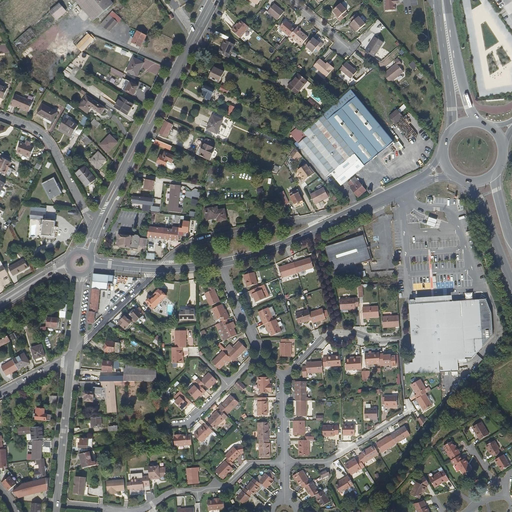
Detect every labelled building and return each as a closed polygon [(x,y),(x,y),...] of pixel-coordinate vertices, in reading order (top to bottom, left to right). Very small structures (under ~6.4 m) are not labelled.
[(109,0),(75,0),(93,21),(113,4),(109,0)] [(384,0),(385,10),(395,10),(395,4),(397,3),(396,0),(384,0)] [(59,4),(19,39),(26,47),(66,12),(59,4)] [(340,22),(348,14),(346,11),(347,10),(341,4),(333,11),(336,15),(339,18),(337,19),(340,22)] [(268,12),(278,21),(285,12),(280,8),(279,9),(274,5),(268,12)] [(351,25),(356,31),(357,31),(365,24),(356,14),(348,21),(351,25)] [(116,15),(113,19),(117,23),(121,19),(116,15)] [(117,23),(113,19),(109,16),(101,25),(109,33),(117,23)] [(279,28),(290,37),(290,36),(297,28),(294,26),(293,26),(286,20),(279,28)] [(248,26),(241,21),(238,24),(237,26),(236,25),(232,30),(240,37),(249,27),(248,26)] [(353,33),(356,31),(351,25),(348,28),(353,33)] [(297,28),(290,36),(301,45),(308,37),(300,30),(301,29),(298,26),(297,28)] [(137,32),(132,43),(141,47),(146,36),(137,32)] [(84,50),(93,41),(89,37),(79,44),(84,50)] [(367,52),(374,57),(384,43),(378,39),(375,37),(370,44),(371,45),(367,52)] [(314,38),(306,46),(313,52),(316,49),(318,51),(324,45),(322,43),(320,43),(319,42),(314,38)] [(225,40),(219,53),(229,58),(235,45),(225,40)] [(133,58),(126,71),(137,77),(144,63),(133,58)] [(395,61),(397,63),(398,65),(394,68),(392,67),(383,74),(390,83),(404,72),(399,66),(402,64),(398,58),(395,61)] [(320,59),(314,66),(327,77),(334,68),(330,65),(328,66),(326,64),(320,59)] [(413,60),(408,64),(413,69),(417,65),(413,60)] [(346,63),(340,70),(351,78),(357,71),(346,62),(346,63)] [(217,64),(210,78),(219,83),(226,68),(217,64)] [(93,73),(95,69),(89,65),(86,70),(93,73)] [(68,67),(62,74),(68,78),(73,71),(68,67)] [(299,74),(288,87),(296,94),(307,81),(299,74)] [(131,82),(126,91),(134,96),(139,87),(131,82)] [(0,84),(0,97),(3,99),(8,88),(0,84)] [(215,90),(206,85),(204,89),(205,90),(202,96),(210,100),(215,90)] [(313,90),(309,95),(321,104),(325,99),(313,90)] [(350,91),(329,109),(330,110),(322,117),(315,123),(357,173),(393,142),(350,91)] [(16,108),(16,107),(29,112),(33,102),(16,95),(12,106),(16,108)] [(88,113),(91,108),(101,114),(105,108),(86,96),(79,107),(88,113)] [(134,105),(121,97),(115,107),(128,115),(134,105)] [(37,114),(45,118),(44,120),(51,124),(58,112),(43,104),(37,114)] [(390,117),(396,124),(400,120),(399,119),(402,116),(397,111),(390,117)] [(214,115),(207,129),(218,134),(224,120),(214,115)] [(66,118),(60,128),(72,136),(78,126),(66,118)] [(97,129),(100,124),(94,119),(91,124),(97,129)] [(167,138),(174,124),(165,120),(159,134),(167,138)] [(315,123),(304,132),(303,133),(295,140),(300,146),(317,167),(316,168),(319,173),(321,171),(326,178),(331,174),(341,186),(357,173),(315,123)] [(290,135),(295,140),(303,133),(299,127),(290,135)] [(72,136),(60,128),(58,131),(71,138),(72,136)] [(87,146),(92,141),(85,134),(81,139),(87,146)] [(110,135),(100,145),(108,153),(118,143),(110,135)] [(204,144),(202,144),(200,147),(202,147),(199,156),(207,159),(211,160),(211,158),(214,151),(212,151),(213,148),(209,146),(211,142),(209,142),(210,141),(207,139),(207,141),(205,140),(204,144)] [(169,145),(164,143),(156,140),(154,143),(154,144),(167,149),(169,145)] [(34,147),(21,143),(17,152),(31,157),(34,147)] [(294,147),(289,155),(296,159),(300,153),(294,147)] [(387,150),(379,156),(382,159),(389,152),(387,150)] [(99,152),(90,161),(98,169),(106,160),(99,152)] [(163,157),(161,156),(158,163),(166,167),(168,161),(172,163),(175,157),(165,152),(163,157)] [(0,162),(0,172),(6,175),(10,167),(9,167),(11,163),(3,158),(0,162)] [(218,165),(210,164),(208,174),(216,175),(218,165)] [(85,167),(77,174),(87,187),(96,180),(85,167)] [(312,172),(309,167),(307,169),(305,167),(299,172),(305,181),(312,175),(311,173),(312,172)] [(397,174),(393,167),(380,173),(383,181),(397,174)] [(351,188),(358,197),(366,190),(355,177),(348,183),(351,187),(351,188)] [(54,178),(42,184),(50,200),(62,193),(54,178)] [(154,191),(156,181),(146,179),(144,189),(154,191)] [(181,186),(172,185),(169,211),(181,213),(181,208),(178,208),(180,194),(181,186)] [(298,189),(293,191),(291,186),(287,188),(291,195),(299,191),(298,189)] [(323,187),(310,195),(316,205),(319,203),(319,202),(329,197),(323,187)] [(284,191),(280,192),(284,205),(289,203),(284,191)] [(303,200),(299,192),(290,197),(295,205),(296,204),(303,200)] [(153,199),(132,197),(131,204),(143,205),(142,212),(152,213),(153,199)] [(217,207),(205,209),(207,221),(217,219),(218,222),(227,220),(225,209),(218,210),(217,207)] [(46,213),(31,211),(30,219),(40,220),(39,223),(43,224),(42,235),(53,237),(54,222),(46,221),(46,213)] [(426,226),(434,229),(437,220),(429,218),(426,226)] [(173,230),(149,227),(148,238),(178,241),(179,236),(185,236),(185,233),(189,233),(190,222),(184,221),(183,228),(173,227),(173,230)] [(139,245),(147,246),(148,239),(140,238),(140,237),(138,235),(136,235),(135,236),(121,234),(121,235),(119,247),(139,249),(139,245)] [(366,247),(363,236),(325,248),(333,276),(358,275),(355,264),(371,260),(366,247)] [(310,258),(294,263),(297,274),(313,269),(310,258)] [(24,260),(9,268),(13,276),(29,268),(24,260)] [(297,274),(294,263),(279,268),(282,278),(297,274)] [(0,279),(8,275),(4,265),(0,267),(0,279)] [(254,273),(244,276),(246,288),(257,285),(254,273)] [(94,274),(93,282),(109,283),(113,284),(114,276),(94,274)] [(109,283),(93,282),(92,289),(100,290),(108,290),(109,283)] [(264,285),(249,292),(250,295),(252,295),(254,298),(256,303),(270,297),(264,285)] [(100,290),(92,289),(88,323),(94,323),(95,312),(98,313),(100,290)] [(165,297),(159,290),(149,300),(149,299),(146,301),(153,308),(165,297)] [(204,294),(210,307),(220,302),(214,290),(204,294)] [(359,307),(358,298),(340,300),(340,310),(345,310),(345,311),(355,310),(355,307),(359,307)] [(405,367),(405,376),(458,371),(457,363),(465,362),(465,360),(471,359),(491,335),(489,313),(484,300),(447,302),(447,298),(409,301),(409,304),(413,367),(405,367)] [(212,309),(219,324),(230,319),(228,316),(227,316),(224,311),(221,305),(212,309)] [(379,317),(378,306),(362,308),(363,319),(379,317)] [(258,313),(264,325),(266,324),(274,321),(268,308),(258,313)] [(143,316),(136,309),(129,315),(137,322),(143,316)] [(311,321),(312,324),(325,320),(325,318),(323,312),(322,309),(309,313),(311,321)] [(180,321),(195,321),(195,310),(180,310),(180,321)] [(309,313),(308,310),(295,314),(298,325),(311,321),(309,313)] [(132,322),(125,316),(118,324),(126,330),(132,322)] [(399,327),(399,316),(383,317),(383,328),(399,327)] [(59,319),(48,318),(47,326),(58,328),(59,319)] [(230,319),(219,324),(227,340),(237,336),(230,319)] [(281,332),(276,320),(274,321),(266,324),(270,334),(271,337),(281,332)] [(175,348),(183,348),(186,348),(186,335),(175,336),(175,348)] [(0,346),(10,341),(8,336),(0,340),(0,346)] [(296,340),(281,340),(281,343),(280,343),(280,357),(291,357),(291,342),(296,342),(296,340)] [(105,353),(114,354),(115,343),(106,342),(105,353)] [(233,361),(235,363),(238,360),(237,359),(246,349),(239,342),(226,355),(233,361)] [(42,345),(31,348),(35,359),(45,356),(42,345)] [(175,348),(172,348),(172,364),(183,364),(183,348),(175,348)] [(233,361),(226,355),(223,351),(212,363),(219,370),(228,362),(230,364),(233,361)] [(24,353),(13,360),(18,369),(30,363),(24,353)] [(379,354),(379,353),(365,354),(366,365),(380,364),(379,354)] [(383,354),(379,354),(380,364),(380,365),(383,365),(383,366),(391,366),(391,367),(396,367),(395,356),(391,356),(391,355),(386,355),(383,356),(383,354)] [(323,368),(341,366),(340,356),(326,357),(326,358),(323,358),(323,368)] [(361,370),(360,357),(355,357),(355,359),(350,359),(345,359),(346,371),(361,370)] [(18,369),(13,360),(1,367),(7,376),(18,369)] [(119,362),(114,361),(114,362),(103,361),(102,371),(112,372),(113,369),(118,369),(119,362)] [(307,374),(322,373),(322,362),(306,363),(306,366),(302,367),(303,378),(307,378),(307,374)] [(100,377),(100,382),(105,382),(115,382),(135,382),(156,382),(156,380),(157,372),(157,371),(126,364),(125,369),(124,369),(124,377),(100,377)] [(198,379),(196,381),(197,383),(203,388),(205,386),(209,389),(217,381),(209,373),(201,381),(198,379)] [(272,393),(272,388),(269,389),(269,384),(269,378),(258,378),(258,389),(259,389),(259,393),(272,393)] [(417,394),(424,390),(425,389),(420,380),(411,385),(417,394)] [(239,381),(235,385),(242,392),(246,388),(239,381)] [(115,382),(105,382),(108,413),(117,413),(115,386),(115,382)] [(298,401),(307,401),(306,382),(295,382),(295,401),(296,401),(298,401)] [(203,395),(206,392),(203,388),(197,383),(188,392),(196,400),(202,394),(203,395)] [(426,394),(427,393),(424,390),(417,394),(415,396),(418,399),(426,394)] [(85,397),(84,401),(93,402),(94,393),(85,392),(84,393),(84,397),(85,397)] [(192,403),(183,394),(175,403),(182,410),(185,407),(188,405),(189,406),(192,403)] [(418,399),(416,400),(423,411),(433,405),(426,394),(418,399)] [(49,403),(56,404),(57,396),(50,396),(49,403)] [(221,405),(218,408),(220,410),(226,416),(238,403),(231,396),(222,406),(221,405)] [(385,397),(385,399),(385,406),(385,408),(397,407),(397,397),(385,397)] [(266,398),(257,398),(257,416),(267,416),(267,401),(266,401),(266,398)] [(307,417),(307,401),(298,401),(298,409),(298,417),(307,417)] [(33,413),(33,420),(50,421),(51,415),(44,414),(45,409),(36,409),(36,414),(33,413)] [(371,419),(371,420),(377,420),(377,409),(364,409),(364,419),(369,419),(371,419)] [(226,416),(220,410),(217,412),(207,422),(215,429),(224,420),(226,421),(229,418),(226,416)] [(101,418),(91,418),(91,428),(102,427),(101,418)] [(305,421),(295,422),(295,428),(295,436),(305,436),(305,421)] [(258,440),(259,440),(269,440),(268,423),(258,423),(258,440)] [(489,434),(482,423),(473,428),(480,440),(489,434)] [(213,432),(206,424),(203,427),(202,427),(194,435),(202,443),(213,432)] [(323,426),(323,437),(328,437),(328,435),(334,436),(338,436),(338,424),(333,424),(333,426),(323,426)] [(355,436),(355,425),(343,425),(343,436),(355,436)] [(27,440),(40,439),(44,439),(43,427),(30,428),(30,427),(18,428),(19,435),(26,435),(27,440)] [(394,434),(391,436),(396,445),(411,436),(405,427),(394,433),(394,434)] [(192,445),(191,436),(187,436),(187,435),(181,436),(181,435),(174,436),(174,437),(175,447),(192,445)] [(396,445),(391,436),(388,438),(388,437),(376,444),(382,453),(396,445)] [(33,441),(32,460),(36,460),(42,459),(42,447),(51,448),(52,438),(44,439),(40,439),(40,441),(33,441)] [(81,448),(80,453),(95,450),(95,439),(77,439),(76,448),(81,448)] [(269,444),(269,440),(259,440),(259,458),(270,458),(270,444),(269,444)] [(495,457),(501,453),(499,450),(500,449),(495,440),(487,445),(490,450),(489,451),(491,454),(492,454),(495,457)] [(305,441),(300,441),(300,449),(300,456),(309,456),(309,441),(305,441)] [(461,456),(462,455),(457,448),(456,449),(455,446),(452,442),(444,447),(452,461),(461,456)] [(362,454),(358,457),(359,458),(363,465),(379,455),(373,446),(361,453),(362,454)] [(234,448),(226,456),(228,459),(232,463),(240,454),(245,454),(243,447),(234,448)] [(80,455),(83,469),(97,466),(96,462),(92,463),(90,452),(80,455)] [(510,466),(504,455),(496,460),(502,471),(510,466)] [(452,461),(455,466),(457,465),(464,476),(473,470),(470,465),(466,459),(464,460),(461,456),(452,461)] [(351,475),(365,467),(363,465),(359,458),(356,460),(355,459),(345,465),(351,475)] [(45,467),(44,459),(42,459),(36,460),(37,465),(39,465),(40,471),(35,472),(35,478),(46,477),(46,472),(47,472),(46,467),(45,467)] [(230,468),(233,464),(232,463),(228,459),(215,472),(223,480),(233,470),(230,468)] [(165,479),(164,467),(159,468),(158,466),(148,467),(149,476),(149,480),(160,479),(160,480),(164,480),(165,479)] [(199,472),(199,468),(187,469),(188,485),(199,484),(198,472),(199,472)] [(301,485),(302,488),(304,487),(311,482),(309,479),(309,480),(302,471),(293,476),(296,481),(300,486),(301,485)] [(261,485),(266,489),(269,486),(270,484),(271,485),(274,481),(272,480),(275,477),(269,472),(266,475),(265,474),(258,483),(261,485)] [(430,485),(432,489),(437,486),(437,485),(439,484),(439,485),(443,483),(443,484),(447,482),(441,472),(427,480),(430,485)] [(10,476),(2,483),(5,486),(9,490),(17,484),(10,476)] [(143,487),(150,486),(149,480),(149,476),(142,477),(142,479),(130,480),(130,482),(131,489),(131,491),(143,490),(143,487)] [(76,495),(89,497),(90,488),(88,488),(88,484),(87,484),(87,478),(78,477),(76,495)] [(340,494),(354,485),(349,477),(339,483),(335,486),(340,494)] [(18,498),(48,490),(49,478),(46,478),(22,484),(13,492),(18,498)] [(427,487),(430,485),(427,480),(425,478),(418,482),(411,494),(421,499),(427,487)] [(252,495),(253,496),(259,488),(261,485),(258,483),(253,479),(245,489),(251,494),(252,495)] [(105,482),(106,494),(113,493),(113,492),(116,491),(124,491),(123,480),(105,482)] [(310,494),(312,498),(315,496),(321,492),(318,489),(317,490),(312,482),(311,482),(304,487),(309,495),(310,494)] [(251,494),(245,489),(244,488),(242,491),(238,495),(236,498),(244,505),(250,498),(249,497),(251,494)] [(321,492),(315,496),(317,499),(316,500),(321,508),(330,502),(323,491),(321,492)] [(214,498),(215,500),(215,501),(208,502),(208,511),(224,509),(223,500),(220,500),(220,498),(214,498)] [(419,511),(429,511),(430,511),(429,511),(427,508),(424,501),(419,504),(416,504),(419,511)] [(40,511),(41,504),(32,503),(30,511),(40,511)]
